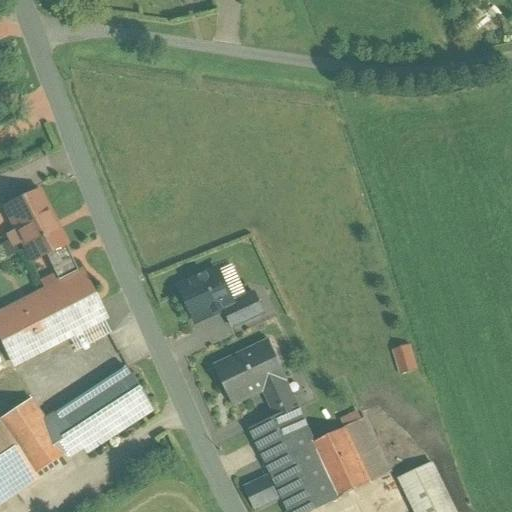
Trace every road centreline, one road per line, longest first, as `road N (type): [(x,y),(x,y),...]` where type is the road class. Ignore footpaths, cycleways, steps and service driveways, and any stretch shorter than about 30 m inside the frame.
road 1 (unclassified): [(236,511),(154,346),(37,42)]
road 2 (unclassified): [(37,42),(100,32),(393,78),(511,62)]
